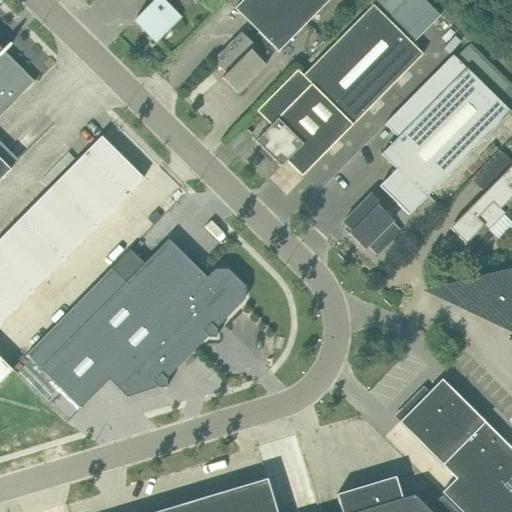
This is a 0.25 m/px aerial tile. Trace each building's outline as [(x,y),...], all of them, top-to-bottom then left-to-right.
[(154,0),(133,21),(155,43),(161,36),(162,37),(172,31),(170,28),(180,17),(165,2),(167,0),(154,0)] [(213,61),(225,74),(221,78),(237,94),(265,65),(261,61),(274,48),(278,52),(329,0),(242,0),(234,9),(258,32),(249,41),(241,33),(213,61)] [(254,142),(280,167),(286,162),(301,177),(352,125),(422,53),(372,4),(303,76),(297,70),(256,111),(270,125),(254,142)] [(0,180),(11,169),(0,158),(0,116),(34,81),(4,52),(11,45),(9,43),(8,44),(0,35),(0,180)] [(384,124),(397,137),(381,154),(396,169),(379,186),(408,215),(510,112),(452,55),(384,124)] [(0,324),(144,179),(101,137),(0,238),(0,324)] [(511,164),(449,228),(465,244),(467,242),(472,246),(488,230),(499,242),(511,228),(511,221),(504,214),(511,205),(511,164)] [(383,206),(371,194),(342,223),(347,228),(344,230),(364,250),(393,220),(380,208),(383,206)] [(168,240),(125,282),(111,268),(25,355),(80,409),(108,380),(126,398),(157,387),(158,388),(166,388),(166,380),(166,379),(207,337),(208,337),(216,337),(216,329),(215,329),(244,299),(244,287),(227,270),(214,270),(206,278),(168,240)] [(511,269),(445,287),(508,323),(511,318),(511,269)] [(0,380),(12,369),(0,357),(0,380)] [(454,392),(441,379),(399,422),(455,478),(442,492),(461,511),(511,511),(511,458),(488,425),(483,420),(454,392)] [(341,511),(458,511),(442,495),(428,510),(413,495),(401,499),(395,477),(336,495),(341,511)] [(275,511),(266,479),(156,511),(275,511)]
